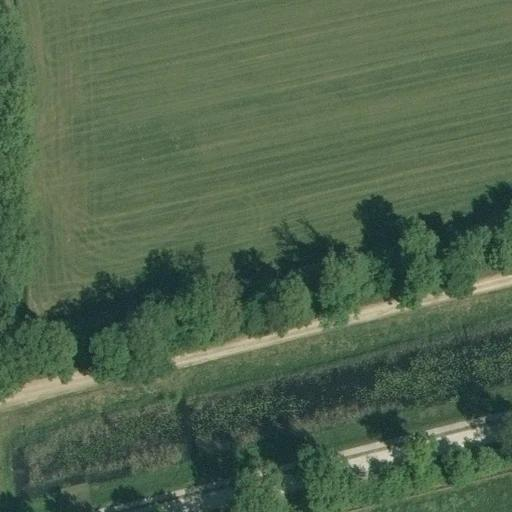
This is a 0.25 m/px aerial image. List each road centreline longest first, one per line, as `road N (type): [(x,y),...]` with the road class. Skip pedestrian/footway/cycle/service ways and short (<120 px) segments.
road 1 (track): [(511,287),(0,414)]
road 2 (unclassified): [(170,511),(511,430)]
